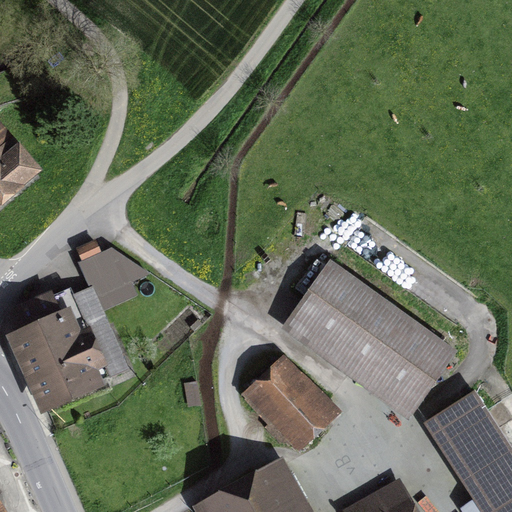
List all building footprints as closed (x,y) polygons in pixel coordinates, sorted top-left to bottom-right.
[(0,179),(26,159),(0,127),(0,179)] [(96,242),(77,251),(83,262),(101,253),(96,242)] [(75,306),(101,364),(109,360),(114,373),(128,367),(104,308),(138,295),(133,277),(148,274),(117,251),(83,266),(92,285),(69,294),(75,306)] [(284,330),(409,421),(458,355),(333,264),(284,330)] [(101,364),(75,306),(61,315),(53,294),(16,313),(20,327),(8,332),(43,410),(107,382),(101,364)] [(299,451),(338,413),(284,357),(244,395),(299,451)] [(483,511),(511,511),(511,444),(479,392),(428,423),(483,511)] [(415,511),(399,481),(343,511),(314,511),(286,459),(195,508),(197,511),(415,511)]
